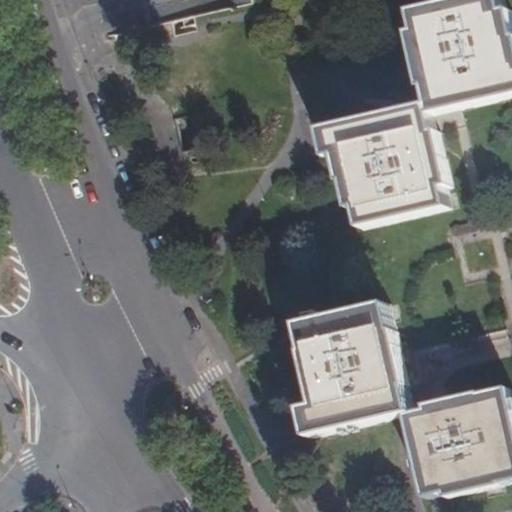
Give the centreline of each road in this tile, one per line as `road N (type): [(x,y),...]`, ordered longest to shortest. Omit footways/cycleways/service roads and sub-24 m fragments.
road 1 (unclassified): [(106,241),(45,0)]
road 2 (tertiary): [(64,355),(60,455),(35,484),(0,505)]
road 3 (tertiary): [(248,464),(158,315)]
road 4 (tertiary): [(122,359),(139,432),(187,511)]
road 5 (unclassified): [(103,511),(95,363)]
